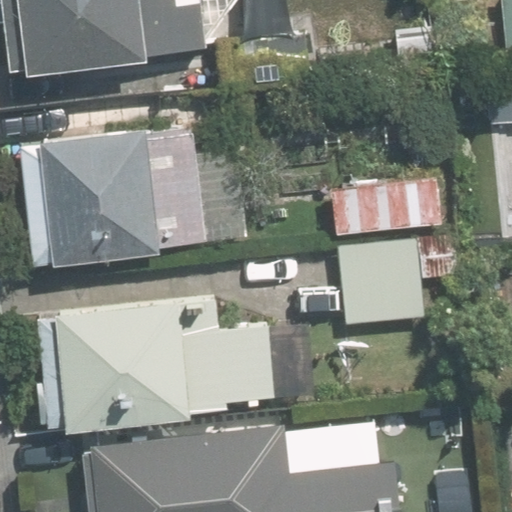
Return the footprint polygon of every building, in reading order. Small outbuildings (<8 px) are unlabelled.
[(0,0),(8,68),(206,47),(200,0),(0,0)] [(511,52),(511,0),(497,0),(503,53),(511,52)] [(304,26),(216,34),(221,86),(309,78),(304,26)] [(423,33),(387,36),(390,67),(425,64),(423,33)] [(511,76),(483,80),(491,155),(511,153),(511,76)] [(19,136),(31,259),(206,242),(194,120),(19,136)] [(329,178),(334,225),(439,215),(435,168),(329,178)] [(337,241),(344,315),(424,308),(421,270),(456,266),(453,231),(337,241)] [(49,305),(62,420),(225,402),(224,394),(274,388),(266,316),(216,321),(212,287),(49,305)] [(283,416),(86,437),(94,511),(401,511),(395,449),(288,461),(283,416)]
